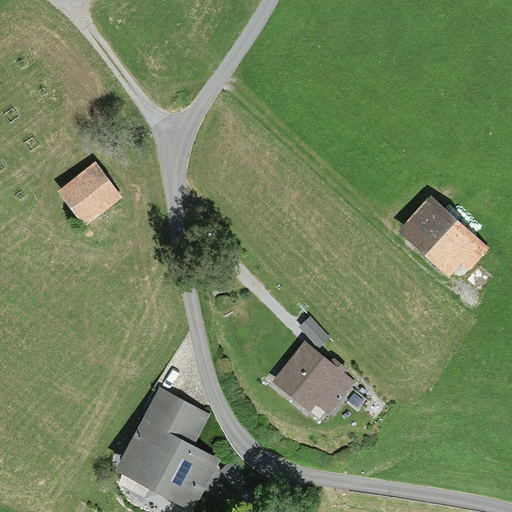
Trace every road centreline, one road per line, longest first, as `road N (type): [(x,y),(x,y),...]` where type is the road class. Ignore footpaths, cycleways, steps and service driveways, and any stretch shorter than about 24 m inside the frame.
road 1 (residential): [(270,0),(191,124),(177,184),(190,303),(228,426),(270,465),(296,474),(511,510)]
road 2 (track): [(181,153),(62,0)]
